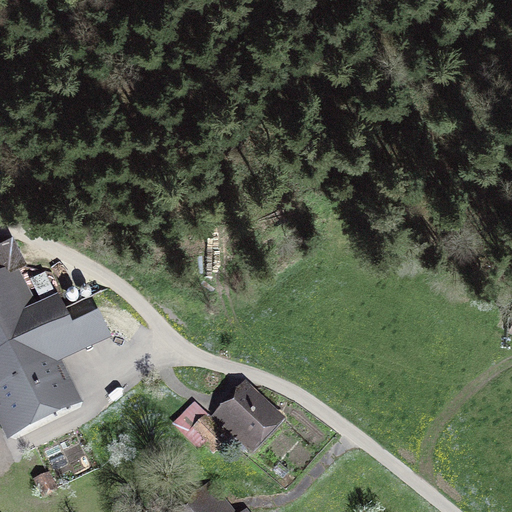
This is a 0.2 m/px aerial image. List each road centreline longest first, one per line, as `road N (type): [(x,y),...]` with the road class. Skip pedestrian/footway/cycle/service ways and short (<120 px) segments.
road 1 (track): [(441,511),(298,396),(0,226)]
road 2 (track): [(511,360),(462,391),(433,439),(420,495)]
road 3 (track): [(0,439),(3,445),(38,436),(79,415),(109,370)]
road 4 (track): [(350,438),(290,494),(269,504),(240,502)]
